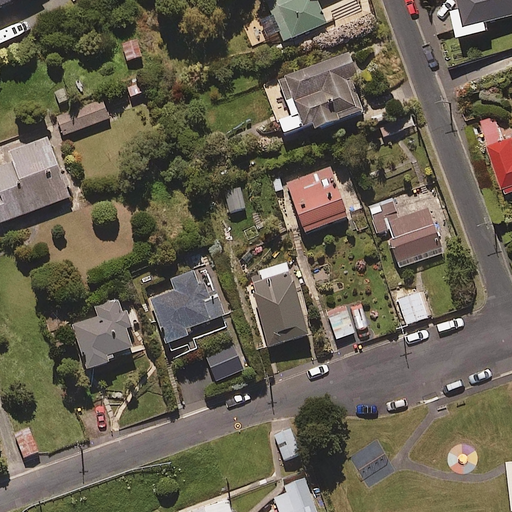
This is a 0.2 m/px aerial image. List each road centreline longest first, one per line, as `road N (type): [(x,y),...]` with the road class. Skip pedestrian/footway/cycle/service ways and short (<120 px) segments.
road 1 (residential): [(511,345),(374,385),(287,399),(0,498)]
road 2 (residential): [(394,0),(511,325)]
